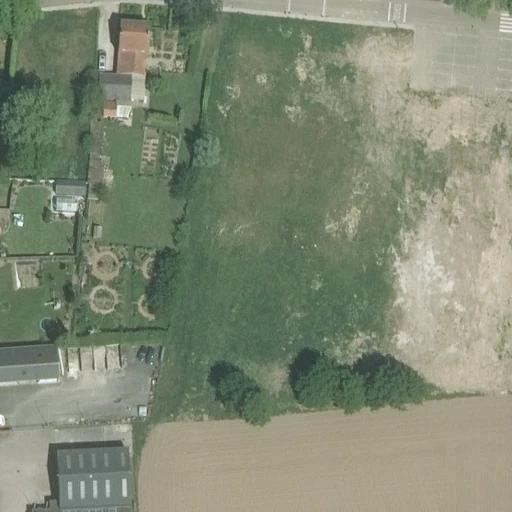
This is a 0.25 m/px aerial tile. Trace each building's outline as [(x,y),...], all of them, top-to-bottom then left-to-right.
[(98,76),(97,102),(130,103),(131,79),(144,79),(146,58),(148,58),(150,29),(120,27),(117,77),(98,76)] [(117,106),(104,105),(103,119),(116,119),(117,106)] [(87,187),(89,187),(100,188),(102,189),(105,165),(99,164),(100,156),(100,155),(101,155),(103,127),(91,126),(90,155),(90,156),(87,184),(87,187)] [(86,184),(56,182),(56,197),(86,198),(86,184)] [(35,350),(38,386),(59,385),(56,349),(35,350)] [(131,510),(128,453),(57,456),(59,511),(130,511),(130,510),(131,510)]
